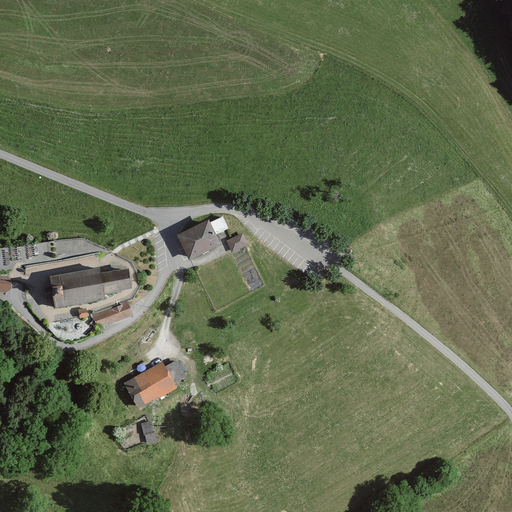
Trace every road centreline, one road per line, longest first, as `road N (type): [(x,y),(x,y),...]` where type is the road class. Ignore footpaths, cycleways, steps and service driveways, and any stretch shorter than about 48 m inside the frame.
road 1 (residential): [(162,215),(212,208),(253,216),(339,268),(511,415)]
road 2 (track): [(197,0),(364,67),(424,106),(511,210)]
road 3 (residential): [(0,154),(162,215)]
road 4 (residential): [(154,357),(181,269),(162,215)]
